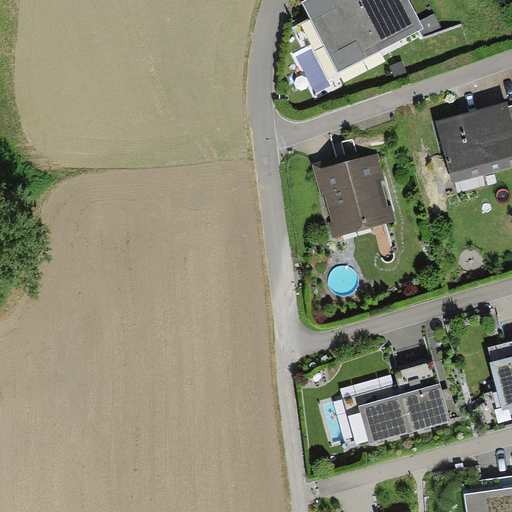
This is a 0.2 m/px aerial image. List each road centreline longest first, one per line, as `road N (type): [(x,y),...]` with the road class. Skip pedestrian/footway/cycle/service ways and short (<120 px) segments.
road 1 (residential): [(262,137),(286,340),(324,339),(511,285)]
road 2 (residential): [(262,137),(290,135),(511,58)]
road 3 (residential): [(300,493),(511,436)]
road 4 (track): [(286,340),(302,511)]
road 5 (residential): [(272,0),(261,48),(262,137)]
